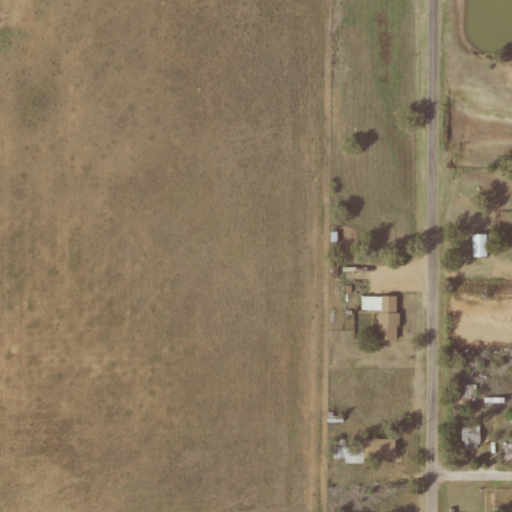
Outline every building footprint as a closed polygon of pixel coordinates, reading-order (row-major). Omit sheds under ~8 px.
[(485,233),(471,234),(472,257),(486,256),(485,233)] [(478,234),(479,259),(501,259),(501,234),(478,234)] [(385,296),(383,340),(400,340),(401,296),(385,296)] [(489,396),(487,403),(508,404),(510,398),(489,396)] [(461,449),(479,449),(479,425),(461,425),(461,449)] [(336,439),(337,466),(368,465),(368,459),(402,458),(401,438),(336,439)]
